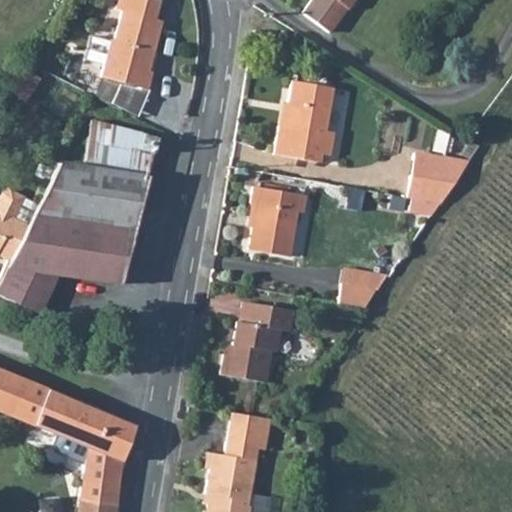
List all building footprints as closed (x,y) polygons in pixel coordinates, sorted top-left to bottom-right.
[(332,33),(334,31),(356,0),(314,0),(304,14),(332,33)] [(110,32),(106,31),(96,69),(143,81),(147,64),(141,62),(146,43),(150,43),(157,14),(117,5),(110,32)] [(291,37),(282,31),(278,38),(286,43),(291,37)] [(25,90),(38,64),(23,58),(8,82),(25,90)] [(329,132),(337,86),(296,80),(287,128),(281,127),(277,155),(325,162),(326,155),(334,155),(338,133),(329,132)] [(90,116),(82,161),(144,171),(153,131),(90,116)] [(418,152),(414,176),(458,183),(473,162),(418,152)] [(138,199),(144,171),(82,161),(58,158),(56,161),(138,199)] [(132,224),(138,199),(56,161),(29,219),(11,258),(0,281),(0,292),(38,311),(58,270),(117,279),(125,224),(132,224)] [(458,183),(414,176),(410,199),(443,205),(458,183)] [(0,189),(0,252),(11,258),(29,219),(13,212),(22,192),(5,184),(1,187),(0,189)] [(251,205),(258,206),(250,251),(291,257),(299,215),(305,216),(307,197),(254,188),(251,205)] [(347,267),(344,283),(373,288),(375,272),(347,267)] [(344,283),(341,303),(344,304),(368,308),(379,289),(373,288),(344,283)] [(234,354),(227,353),(223,376),(267,384),(273,352),(279,353),(283,330),(292,332),(295,311),(246,302),(242,320),(240,320),(234,354)] [(135,424),(0,367),(0,408),(24,417),(68,434),(86,442),(78,496),(118,503),(124,457),(135,426),(135,424)] [(205,494),(209,494),(205,511),(250,511),(252,507),(248,506),(256,460),(258,449),(266,451),(271,419),(232,411),(224,455),(208,452),(204,470),(209,471),(205,494)] [(78,496),(76,511),(116,511),(118,503),(78,496)]
